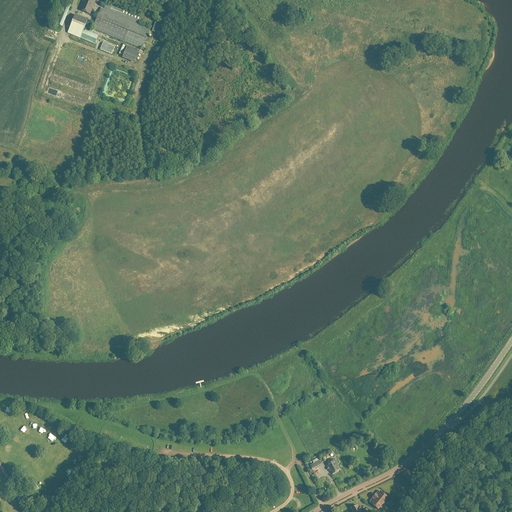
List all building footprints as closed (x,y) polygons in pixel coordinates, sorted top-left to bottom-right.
[(93,6),(95,0),(83,0),(83,2),(82,2),(79,10),(90,14),(93,6)] [(61,12),(67,14),(71,5),(65,2),(61,12)] [(104,9),(101,8),(93,28),(142,49),(150,28),(139,24),(141,19),(106,4),(104,9)] [(88,20),(75,14),(67,33),(95,45),(98,35),(84,30),(88,20)] [(77,89),(86,93),(89,86),(80,82),(78,86),(79,86),(77,89)] [(25,426),(21,430),(26,436),(31,432),(25,426)] [(16,435),(13,439),(18,443),(21,439),(16,435)] [(5,447),(9,451),(13,447),(9,443),(5,447)] [(334,459),(326,464),(330,472),(330,471),(332,474),(340,470),(334,459)] [(313,470),(322,465),(319,461),(310,465),(313,470)] [(370,503),(378,510),(388,498),(380,491),(379,493),(378,492),(370,502),(370,503)] [(399,501),(408,498),(405,492),(397,495),(399,501)] [(215,505),(221,502),(216,495),(211,498),(215,505)]
